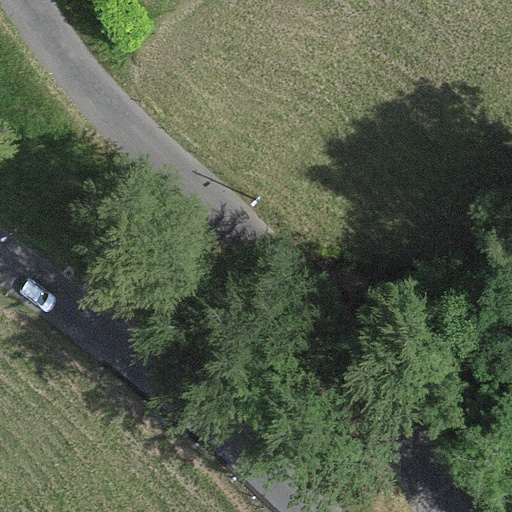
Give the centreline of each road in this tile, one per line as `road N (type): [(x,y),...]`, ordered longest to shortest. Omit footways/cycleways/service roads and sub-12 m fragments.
road 1 (residential): [(29,0),(102,95),(318,307),(447,511)]
road 2 (tertiary): [(0,258),(132,357),(306,511)]
